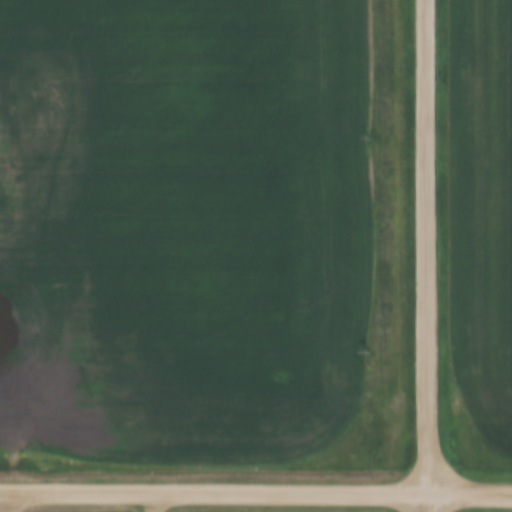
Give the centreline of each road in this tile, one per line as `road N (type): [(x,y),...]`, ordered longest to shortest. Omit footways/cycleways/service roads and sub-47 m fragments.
road 1 (residential): [(427,511),(425,0)]
road 2 (tertiary): [(427,491),(0,490)]
